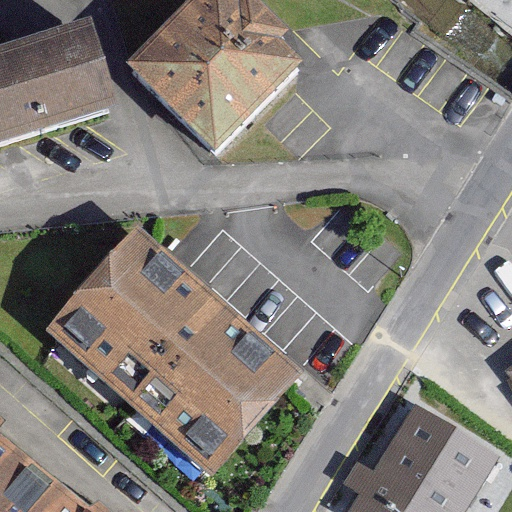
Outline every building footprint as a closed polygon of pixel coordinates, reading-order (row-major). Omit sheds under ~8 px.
[(186,0),(129,59),(217,145),(303,58),(281,37),(290,29),(260,0),(186,0)] [(91,19),(0,47),(0,142),(119,106),(91,19)] [(281,372),(121,229),(29,331),(189,474),(281,372)] [(507,511),(511,505),(511,463),(414,403),(345,511),(507,511)] [(89,511),(0,435),(0,511),(89,511)]
